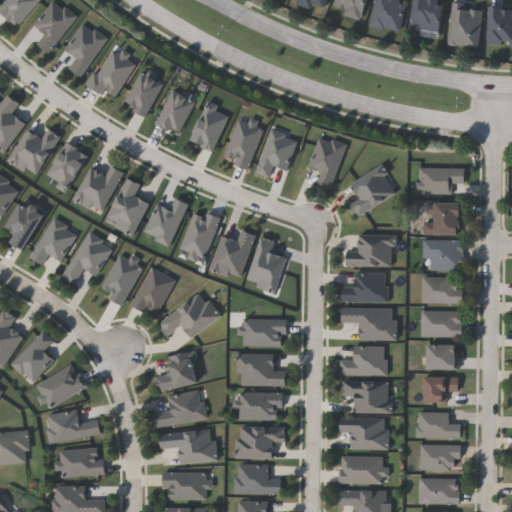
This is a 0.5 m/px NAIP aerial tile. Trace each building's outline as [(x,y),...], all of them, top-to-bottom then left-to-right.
[(329,0),(326,10),(296,0),(329,0)] [(368,0),(364,18),(335,10),(337,0),(368,0)] [(405,0),(401,31),(372,25),(376,0),(405,0)] [(444,0),(440,32),(412,27),(416,0),(444,0)] [(479,47),(448,44),(452,3),(483,6),(479,47)] [(511,43),(490,43),(490,6),(511,6),(511,43)] [(318,183),(322,170),(309,166),(319,136),(346,145),(332,188),(318,183)] [(398,192),(359,215),(351,202),(361,197),(352,182),(382,165),(398,192)] [(456,196),(456,186),(469,186),(469,171),(422,170),(422,196),(456,196)] [(0,175),(20,189),(2,216),(0,214),(0,175)] [(25,249),(12,241),(18,232),(8,226),(24,200),(47,214),(25,249)] [(428,225),(428,236),(464,236),(464,205),(439,205),(439,225),(428,225)] [(61,261),(50,253),(43,264),(30,255),(55,217),(80,233),(61,261)] [(98,274),(85,267),(76,284),(63,277),(88,232),(114,246),(98,274)] [(394,266),(348,266),(348,250),(359,250),(359,234),(394,234),(394,266)] [(434,272),(467,272),(467,242),(426,242),(426,260),(434,260),(434,272)] [(108,297),(111,292),(102,288),(119,253),(143,265),(124,305),(108,297)] [(176,280),(155,317),(132,304),(153,267),(176,280)] [(388,302),(343,302),(343,286),(354,286),(354,272),(388,272),(388,302)] [(465,305),(465,279),(426,279),(426,305),(465,305)] [(192,336),(183,323),(167,334),(158,322),(203,291),(221,317),(192,336)] [(24,335),(4,366),(0,363),(0,313),(4,307),(17,316),(10,326),(24,335)] [(396,339),(360,339),(360,323),(343,323),(343,307),(396,307),(396,339)] [(466,312),(425,312),(425,339),(466,339),(466,312)] [(45,350),(55,360),(32,382),(12,362),(44,330),(55,340),(45,350)] [(387,375),(341,375),(341,358),(354,358),(354,345),(387,345),(387,375)] [(462,371),(462,346),(431,346),(431,371),(462,371)] [(160,391),(156,375),(172,371),(168,356),(192,350),(199,382),(160,391)] [(286,385),(239,385),(239,353),(275,353),(275,372),(287,372),(286,385)] [(451,404),(451,393),(462,393),(462,378),(429,378),(429,404),(451,404)] [(356,412),(356,394),(343,394),(343,380),(391,381),(391,413),(356,412)] [(169,394),(201,389),(206,419),(156,427),(153,412),(171,410),(169,394)] [(282,419),(239,419),(239,392),(282,392),(282,419)] [(47,413),(78,409),(79,421),(100,419),(102,436),(50,442),(47,413)] [(453,414),(421,414),(421,439),(465,439),(465,425),(453,425),(453,414)] [(388,418),(388,449),(351,449),(351,433),(342,433),(342,418),(388,418)] [(285,441),(274,441),(274,458),(238,458),(238,426),(285,426),(285,441)] [(217,461),(180,462),(179,447),(161,448),(160,432),(215,429),(217,461)] [(0,431),(29,431),(30,463),(0,463),(0,431)] [(424,472),(464,472),(464,447),(424,447),(424,472)] [(60,449),(102,448),(103,475),(61,476),(60,449)] [(385,456),(385,483),(341,483),(341,456),(385,456)] [(270,479),(283,479),(283,493),(236,493),(236,464),(270,464),(270,479)] [(208,499),(165,499),(165,472),(208,472),(208,499)] [(462,480),(423,480),(423,506),(462,506),(462,480)] [(86,485),(86,493),(105,493),(105,511),(53,511),(53,485),(86,485)] [(343,506),(343,489),(391,490),(390,511),(354,511),(354,506),(343,506)] [(7,511),(0,511),(0,499),(10,510),(7,511)] [(236,511),(236,500),(268,500),(268,510),(281,510),(281,511),(236,511)]
